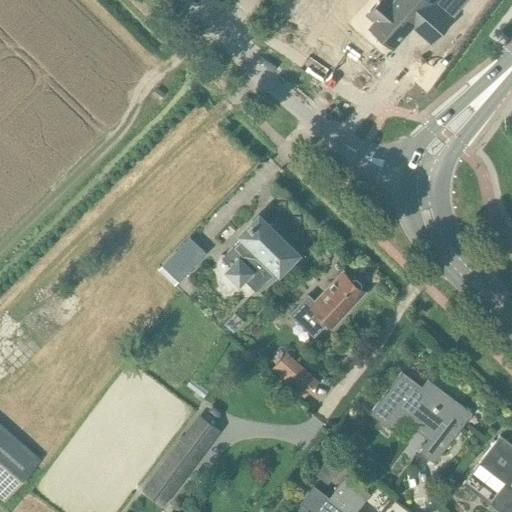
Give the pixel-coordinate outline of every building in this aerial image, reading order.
[(449,19),(465,0),(430,0),(429,2),(427,0),(378,0),(367,13),(376,21),(370,29),(372,31),(370,33),(379,41),(381,39),(390,47),(404,32),(405,33),(413,24),(431,41),(450,20),(449,19)] [(265,224),(258,217),(241,234),(242,236),(221,258),(231,267),(227,272),(239,283),(243,279),(256,291),(277,269),(278,270),(295,253),(290,248),(288,250),(282,244),(284,243),(279,238),(279,230),(273,224),(265,224)] [(161,265),(157,269),(174,286),(178,282),(192,267),(175,250),(161,265)] [(352,281),(343,272),(315,301),(308,295),(290,315),(314,337),(328,323),(330,325),(363,291),(359,287),(359,284),(356,280),(352,281)] [(286,352),(269,371),(285,385),(302,367),(286,352)] [(422,387),(401,372),(371,412),(392,428),(403,414),(432,436),(421,450),(434,460),(470,413),(427,380),(422,387)] [(0,497),(4,501),(41,459),(0,422),(0,497)] [(511,511),(511,445),(499,435),(478,463),(504,483),(488,503),(499,511),(511,511)] [(181,436),(149,479),(171,495),(203,453),(181,436)] [(347,439),(341,447),(353,456),(359,448),(347,439)] [(320,462),(313,472),(327,483),(335,473),(342,463),(328,453),(320,462)] [(358,511),(357,510),(369,494),(357,484),(345,475),(328,497),(312,485),(298,504),(308,511),(358,511)]
